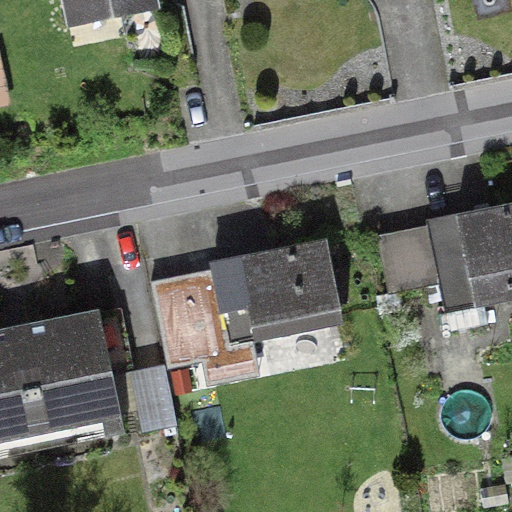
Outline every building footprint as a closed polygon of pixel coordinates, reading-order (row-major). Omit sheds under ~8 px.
[(61,0),(65,17),(153,0),(61,0)] [(0,56),(0,109),(10,107),(0,56)] [(425,224),(426,228),(374,238),(386,297),(439,287),(449,334),(488,326),(486,313),(511,307),(511,208),(456,220),(456,218),(425,224)] [(243,260),(208,267),(209,273),(219,323),(247,318),(252,343),(254,343),(342,326),(326,245),(243,262),(243,260)] [(261,379),(254,343),(252,343),(247,318),(219,323),(209,273),(151,284),(168,371),(201,364),(206,390),(261,379)] [(99,317),(37,329),(0,335),(0,463),(124,440),(99,317)] [(144,435),(178,428),(164,368),(130,376),(144,435)] [(511,466),(502,469),(505,484),(511,482),(511,466)] [(486,509),(508,504),(503,484),(481,490),(486,509)]
